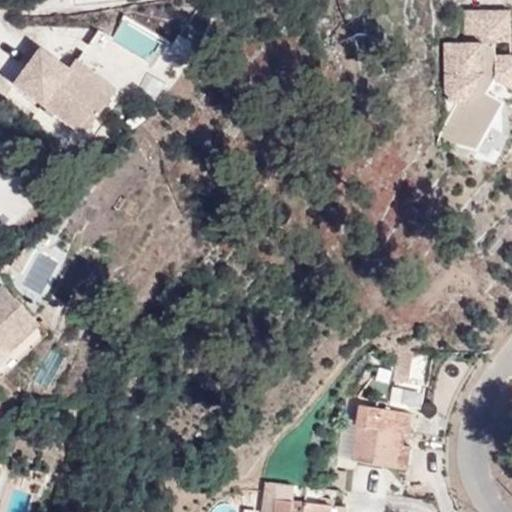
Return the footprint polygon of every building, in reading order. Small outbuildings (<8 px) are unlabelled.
[(485,49),(485,17),(462,17),(462,48),(441,48),(440,105),(445,106),(434,141),(470,150),(495,106),(482,99),(490,84),(507,94),(511,93),(511,61),(492,61),(479,61),(479,49),(485,49)] [(508,17),(485,17),(485,49),(479,49),(479,61),(492,61),(492,48),(490,48),(490,36),(494,32),(508,32),(508,17)] [(508,48),(508,32),(494,32),(490,36),(490,48),(492,48),(508,48)] [(112,106),(72,75),(44,54),(18,89),(86,141),(112,106)] [(78,67),(72,75),(112,106),(118,98),(78,67)] [(0,378),(49,332),(6,285),(0,290),(0,378)] [(396,366),(410,359),(411,356),(397,355),(396,366)] [(406,389),(410,359),(396,366),(393,387),(406,389)] [(392,404),(393,394),(379,392),(378,402),(392,404)] [(356,459),(408,466),(411,444),(405,443),(406,431),(411,432),(413,412),(361,405),(358,424),(360,424),(356,459)] [(336,487),(347,489),(349,471),(339,469),(336,487)] [(275,511),(331,511),(332,504),(306,501),(306,511),(294,510),(295,500),(276,498),(275,511)]
